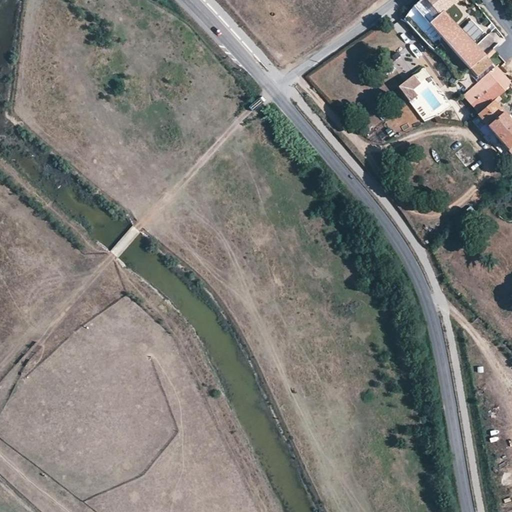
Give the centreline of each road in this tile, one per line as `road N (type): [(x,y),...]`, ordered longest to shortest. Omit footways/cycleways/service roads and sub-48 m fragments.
road 1 (tertiary): [(272,90),(407,256),(428,305),(477,511)]
road 2 (track): [(272,90),(136,229)]
road 3 (unclassified): [(272,90),(397,0)]
road 4 (unknown): [(511,332),(442,251),(422,256)]
road 5 (tertiary): [(190,0),(272,90)]
